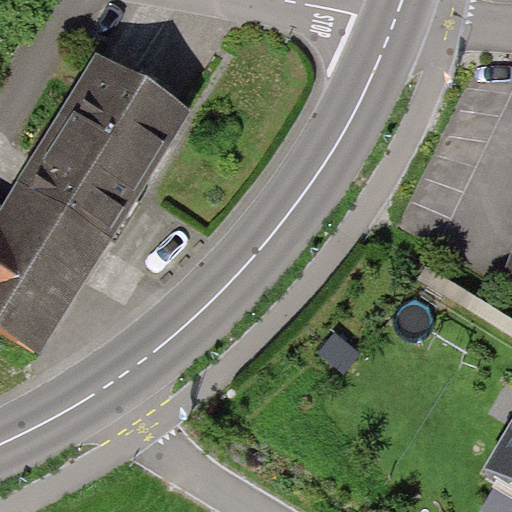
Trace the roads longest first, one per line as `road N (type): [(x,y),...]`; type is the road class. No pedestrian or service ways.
road 1 (secondary): [(0,445),(108,388),(230,284),(312,185),(398,21)]
road 2 (residential): [(398,21),(279,0)]
